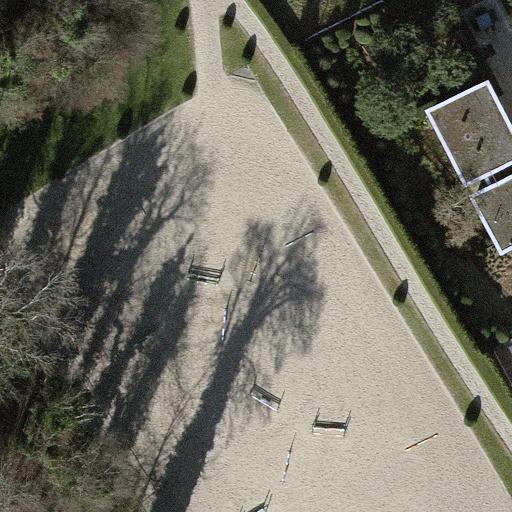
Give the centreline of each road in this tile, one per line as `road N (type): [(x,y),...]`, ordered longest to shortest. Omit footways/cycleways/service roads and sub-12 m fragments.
road 1 (unknown): [(511,438),(287,77),(229,0)]
road 2 (unknown): [(0,254),(153,511)]
